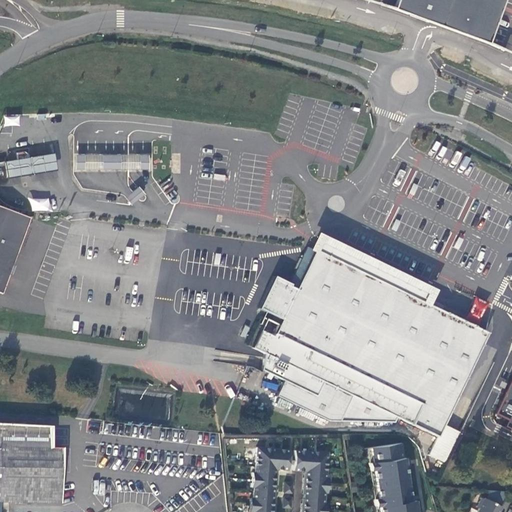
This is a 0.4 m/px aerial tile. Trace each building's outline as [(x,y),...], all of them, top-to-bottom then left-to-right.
[(395,0),(393,6),(382,2),(381,4),(393,7),(499,47),(499,46),(488,41),(503,0),(395,0)] [(15,151),(16,158),(18,173),(30,171),(28,156),(27,154),(22,150),(15,151)] [(147,152),(73,152),(73,166),(146,166),(147,152)] [(51,153),(28,156),(30,171),(53,168),(51,153)] [(7,175),(18,173),(16,158),(4,160),(7,175)] [(212,166),(211,178),(222,179),(223,167),(212,166)] [(128,204),(141,193),(135,186),(122,197),(128,204)] [(50,199),(31,198),(30,210),(49,210),(50,199)] [(0,290),(2,291),(30,215),(0,204),(0,290)] [(315,249),(309,246),(291,283),(275,275),(259,307),(281,318),(273,334),(262,329),(254,345),(265,351),(263,369),(284,379),(316,395),(323,381),(351,394),(339,420),(392,420),(394,416),(436,436),(442,423),(487,332),(425,302),(429,292),(320,238),(315,249)] [(222,252),(210,251),(209,262),(221,263),(222,252)] [(466,318),(478,324),(488,303),(476,297),(466,318)] [(316,395),(284,379),(275,395),(327,420),(339,420),(351,394),(323,381),(316,395)] [(511,379),(496,413),(509,419),(506,425),(511,427),(511,379)] [(263,380),(261,387),(276,391),(278,384),(263,380)] [(442,423),(436,436),(427,454),(444,463),(459,431),(442,423)] [(9,434),(45,434),(46,426),(0,424),(0,500),(8,500),(9,434)] [(58,501),(59,447),(59,435),(45,434),(9,434),(8,500),(58,501)] [(402,441),(370,445),(372,460),(368,461),(369,468),(373,468),(377,496),(373,497),(374,505),(378,504),(379,511),(416,511),(414,498),(410,499),(402,441)] [(288,447),(255,446),(254,471),(251,470),(250,485),(252,485),(252,496),(248,496),(248,510),(250,511),(269,511),(270,511),(272,511),(273,499),(272,499),(272,486),(275,486),(275,474),(274,474),(274,467),(287,468),(288,447)] [(326,450),(293,449),(292,469),(305,469),(304,476),(302,476),(301,488),(303,488),(302,502),(300,502),(299,511),(324,511),(325,502),(323,502),(323,491),(326,491),(327,476),(325,476),(326,450)] [(504,490),(486,489),(486,496),(484,498),(483,498),(482,499),(479,497),(474,506),(478,508),(475,511),(497,511),(500,506),(497,505),(504,490)]
